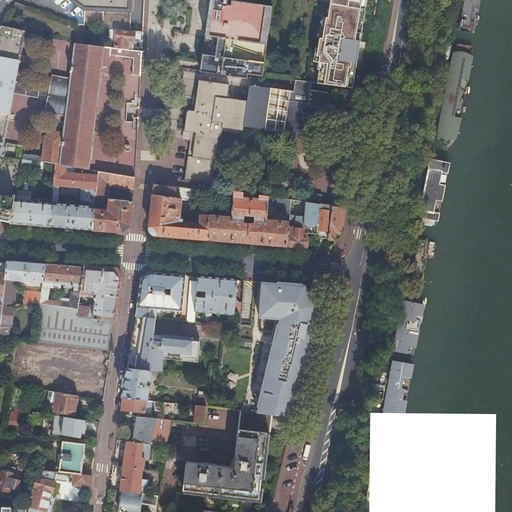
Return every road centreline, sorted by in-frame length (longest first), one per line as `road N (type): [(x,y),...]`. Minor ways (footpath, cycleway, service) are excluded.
road 1 (primary): [(361,270),(407,0)]
road 2 (residential): [(96,511),(133,252)]
road 3 (residential): [(133,252),(155,0)]
road 4 (primary): [(308,511),(361,270)]
road 5 (tertiary): [(133,252),(361,270)]
road 6 (tertiary): [(0,241),(133,252)]
